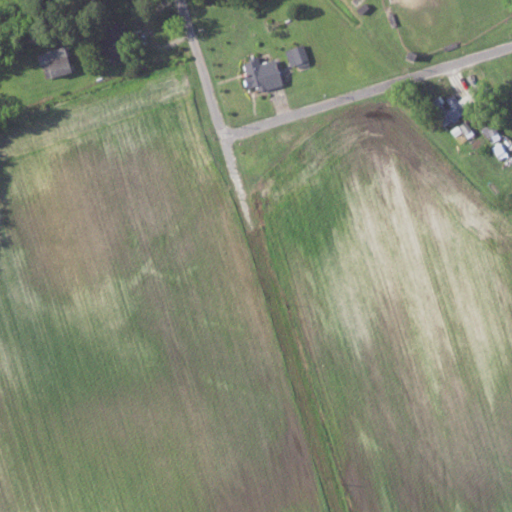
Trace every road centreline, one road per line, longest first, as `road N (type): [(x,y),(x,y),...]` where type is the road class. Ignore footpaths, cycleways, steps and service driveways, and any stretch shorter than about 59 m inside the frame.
road 1 (residential): [(339,511),(181,0)]
road 2 (residential): [(225,139),(511,46)]
